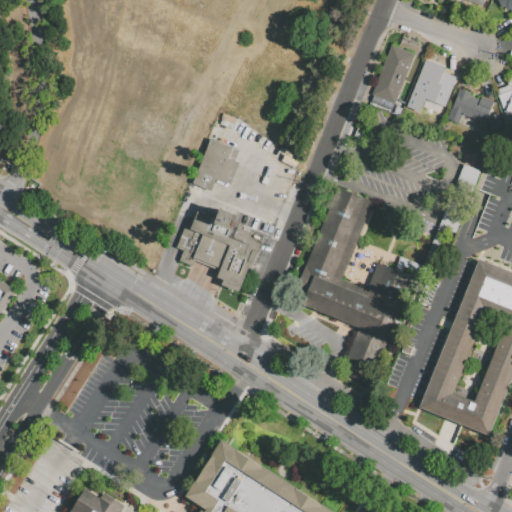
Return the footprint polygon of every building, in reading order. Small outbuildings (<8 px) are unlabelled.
[(482,0),(460,0),(459,2),(478,10),(482,0)] [(511,0),(497,0),(501,8),(504,6),(506,11),(509,9),(511,14),(511,0)] [(390,45),(415,55),(395,105),(371,95),(373,90),(390,45)] [(427,68),(414,99),(423,103),(421,106),(432,111),(440,91),(446,94),(452,78),(449,77),(427,68)] [(509,85),(508,85),(511,73),(511,112),(510,112),(505,114),(498,95),(501,94),(499,89),(509,85)] [(459,89),(446,119),(459,125),(463,115),(484,124),(487,118),(494,102),(488,99),(482,97),(480,100),(471,96),(471,94),(459,89)] [(402,109),(399,115),(393,113),(395,106),(402,109)] [(506,132),(499,113),(487,118),(494,137),(506,132)] [(232,129),(236,120),(221,114),(217,123),(232,129)] [(246,136),(249,131),(266,143),(263,147),(246,136)] [(192,183),(210,139),(239,150),(235,161),(239,162),(230,184),(216,179),(211,191),(192,183)] [(288,157),(291,152),(301,159),(298,164),(288,157)] [(472,165),(479,168),(483,159),(476,155),(472,165)] [(443,225),(468,165),(479,171),(453,232),(443,225)] [(338,188),(301,280),(312,284),(304,304),(361,327),(347,361),(374,372),(423,251),(393,239),(403,215),(338,188)] [(198,211),(195,220),(190,218),(178,249),(184,251),(180,261),(193,267),(196,261),(220,270),(216,278),(223,281),(221,286),(239,293),(249,267),(252,269),(262,244),(250,239),(253,233),(243,229),(244,224),(238,222),(236,226),(232,225),(236,215),(220,208),(216,218),(198,211)] [(488,436),(511,376),(511,273),(478,260),(418,408),(488,436)] [(0,279),(17,290),(0,316),(0,279)] [(334,511),(222,440),(186,496),(203,507),(200,511),(334,511)] [(70,511),(85,489),(121,511),(70,511)]
